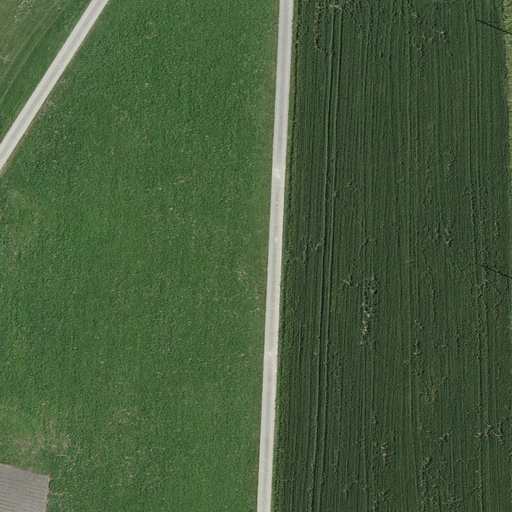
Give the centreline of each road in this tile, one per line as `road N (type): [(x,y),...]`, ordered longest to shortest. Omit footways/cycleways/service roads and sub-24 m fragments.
road 1 (track): [(284,0),(262,511)]
road 2 (track): [(0,163),(104,0)]
